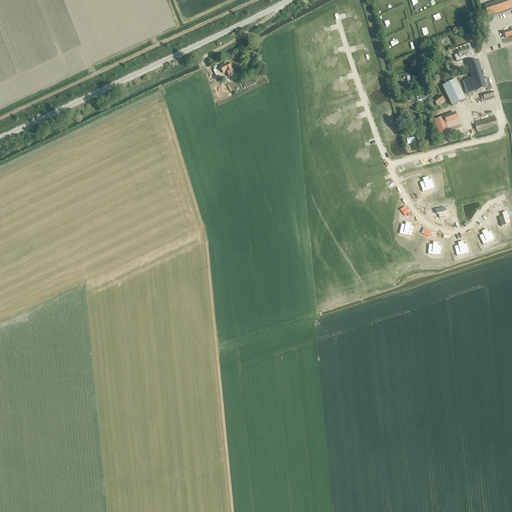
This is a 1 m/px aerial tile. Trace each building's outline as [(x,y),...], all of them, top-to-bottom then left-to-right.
[(511,0),(502,0),(484,6),(488,17),(511,9),(511,0)] [(360,14),(357,12),(352,20),(356,22),(358,19),(363,22),(366,15),(361,12),(360,14)] [(505,38),(511,36),(511,29),(509,30),(508,29),(502,31),(503,32),(505,38)] [(319,35),(315,34),(312,42),(316,44),(317,40),(322,42),(325,35),(319,33),(319,35)] [(457,51),(460,59),(471,55),(468,47),(457,51)] [(332,56),(328,55),(324,63),(328,65),(329,62),(335,64),(338,57),(333,55),(332,56)] [(488,78),(484,79),(478,60),(467,64),(472,78),(462,81),(467,94),(476,91),(476,92),(491,87),(488,78)] [(377,64),(373,62),(369,71),(374,72),(375,69),(380,72),(383,65),(378,62),(377,64)] [(228,77),(232,75),(227,63),(219,67),(223,74),(225,72),(228,77)] [(333,82),(329,80),(325,88),(329,90),(330,88),(335,91),(335,90),(338,91),(340,87),(337,85),(339,82),(333,80),(333,82)] [(456,80),(443,87),(452,106),(466,100),(456,80)] [(220,99),(224,98),(218,87),(213,90),(217,97),(219,96),(220,99)] [(440,95),(432,101),(437,107),(445,101),(440,95)] [(455,113),(433,122),(441,142),(463,134),(455,113)] [(333,116),(329,114),(325,122),(329,124),(331,121),(336,124),(339,117),(334,114),(333,116)] [(358,119),(354,118),(350,126),(355,128),(356,124),(361,127),(364,120),(359,118),(358,119)] [(475,124),(477,131),(498,126),(496,119),(475,124)] [(359,147),(355,155),(359,157),(360,155),(365,157),(364,159),(368,161),(371,154),(368,152),(369,149),(364,147),(363,149),(359,147)] [(423,181),(419,182),(421,191),(426,190),(425,188),(431,186),(431,185),(434,185),(433,180),(429,181),(429,178),(423,179),(423,181)] [(363,189),(359,188),(356,196),(360,198),(361,195),(367,197),(370,190),(364,188),(363,189)] [(386,193),(382,191),(378,199),(382,201),(384,198),(389,200),(392,193),(387,191),(386,193)] [(444,207),(435,209),(437,213),(440,212),(442,218),(449,216),(447,210),(445,211),(444,207)] [(503,216),(499,218),(501,226),(505,225),(504,222),(510,220),(508,213),(502,214),(503,216)] [(406,226),(402,226),(401,234),(405,235),(406,233),(411,234),(411,236),(414,236),(415,229),(412,228),(413,225),(407,224),(406,226)] [(483,235),(479,236),(483,244),(487,243),(486,240),(492,238),(491,237),(494,236),(492,232),(489,233),(488,230),(482,232),(483,235)] [(459,245),(455,246),(456,255),(461,254),(461,252),(466,251),(466,253),(470,252),(468,244),(465,245),(465,242),(459,243),(459,245)] [(434,246),(429,245),(428,254),(433,255),(433,252),(439,253),(439,252),(442,252),(442,248),(439,247),(440,244),(434,244),(434,246)]
